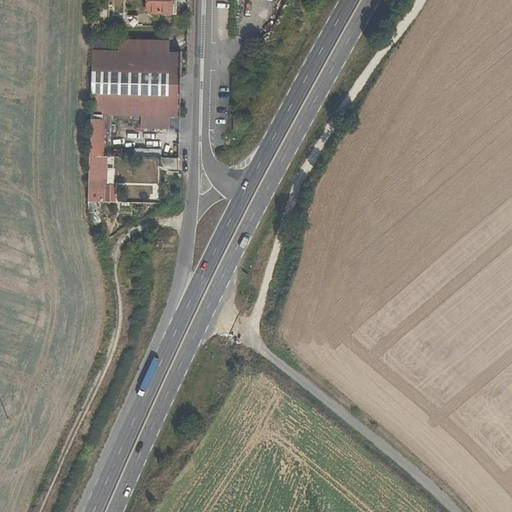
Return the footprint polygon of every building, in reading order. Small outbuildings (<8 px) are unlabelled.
[(147,0),(148,14),(171,14),(171,0),(147,0)] [(108,27),(137,27),(137,17),(126,16),(126,9),(108,8),(108,27)] [(169,54),(169,42),(92,40),(91,53),(169,54)] [(91,58),(92,58),(90,115),(141,116),(179,117),(181,55),(169,54),(91,53),(91,58)] [(141,129),(179,130),(179,117),(141,116),(141,129)] [(89,157),(99,157),(103,157),(104,121),(89,120),(89,157)] [(99,157),(89,157),(88,202),(98,202),(99,157)] [(160,173),(178,173),(178,158),(160,158),(160,173)] [(142,200),(161,201),(161,184),(142,183),(142,200)]
